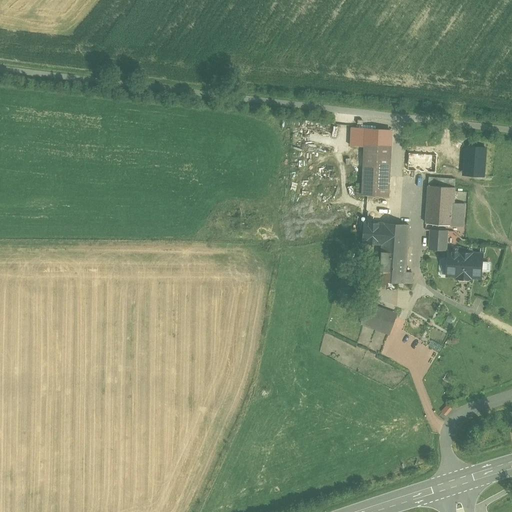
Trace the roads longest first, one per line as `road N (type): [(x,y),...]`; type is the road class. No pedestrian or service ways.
road 1 (unclassified): [(0,67),(511,131)]
road 2 (unclassified): [(511,394),(454,418),(445,436),(454,482)]
